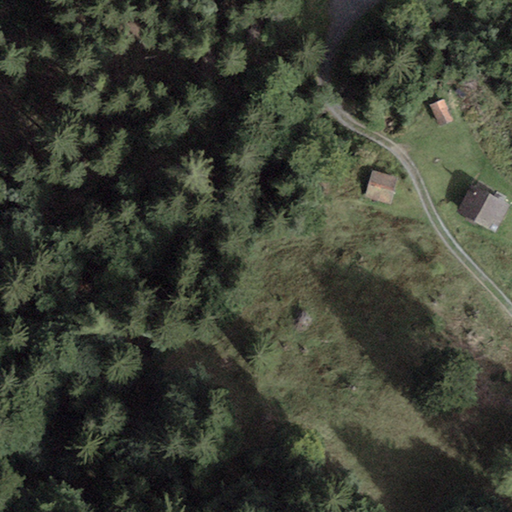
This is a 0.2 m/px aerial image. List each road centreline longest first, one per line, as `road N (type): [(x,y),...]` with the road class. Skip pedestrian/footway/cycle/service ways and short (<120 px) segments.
road 1 (track): [(401,155),(325,104),(352,0)]
road 2 (track): [(511,310),(456,249),(401,155)]
road 3 (track): [(401,155),(436,150),(511,200)]
